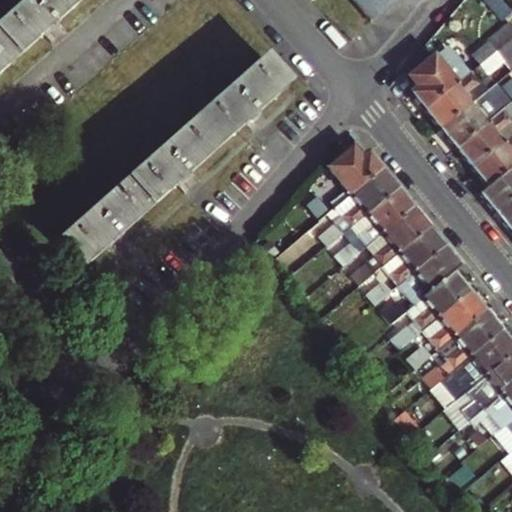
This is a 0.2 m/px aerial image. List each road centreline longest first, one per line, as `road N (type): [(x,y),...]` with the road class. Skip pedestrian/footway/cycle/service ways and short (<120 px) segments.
road 1 (residential): [(0,287),(97,367),(126,355),(354,92)]
road 2 (residential): [(354,92),(511,284)]
